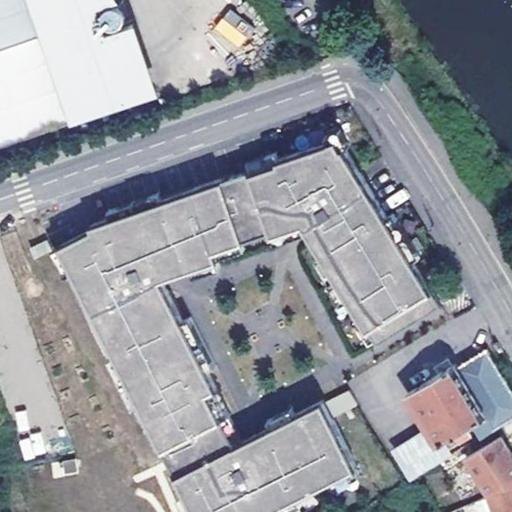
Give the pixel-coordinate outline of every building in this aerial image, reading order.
[(0,0),(0,141),(146,90),(122,22),(98,30),(71,39),(62,12),(89,3),(87,0),(0,0)] [(89,3),(62,12),(71,39),(98,30),(89,3)] [(329,134),(331,140),(339,138),(345,147),(347,146),(351,143),(342,126),(329,134)] [(325,403),(324,400),(296,413),(272,425),(243,440),(231,415),(208,369),(216,366),(191,317),(182,320),(163,279),(193,269),(195,276),(221,267),(218,258),(215,251),(242,241),(272,231),(273,235),(305,228),(307,231),(323,256),(350,300),(362,319),(372,335),(378,345),(442,306),(415,261),(389,216),(347,146),(345,147),(339,138),(101,223),(102,226),(61,245),(74,271),(116,354),(141,403),(163,447),(177,474),(196,511),(277,511),(279,511),(277,508),(333,479),(358,466),(333,417),(325,403)] [(254,168),(282,158),(280,150),(252,160),(254,168)] [(113,219),(164,200),(160,192),(110,210),(113,219)] [(395,212),(389,216),(415,261),(422,257),(395,212)] [(307,231),(305,228),(273,235),(276,242),(307,231)] [(48,240),(32,247),(36,257),(53,249),(48,240)] [(242,241),(215,251),(218,258),(245,248),(242,241)] [(54,249),(67,274),(74,271),(61,245),(54,249)] [(323,256),(316,260),(343,304),(350,300),(323,256)] [(365,339),(372,335),(362,319),(355,323),(365,339)] [(473,421),(481,435),(495,427),(511,416),(511,387),(487,348),(458,365),(456,362),(452,363),(448,357),(434,366),(438,373),(409,391),(426,418),(440,441),(455,432),(460,439),(471,433),(467,425),(473,421)] [(116,354),(109,358),(134,407),(141,403),(116,354)] [(349,389),(325,403),(333,417),(356,403),(349,389)] [(272,425),(296,413),(292,406),(269,418),(272,425)] [(426,418),(389,440),(412,477),(437,461),(449,455),(440,441),(426,418)] [(466,456),(500,436),(495,427),(481,435),(449,455),(437,461),(442,470),(466,456)] [(26,460),(48,449),(39,431),(17,441),(26,460)] [(488,491),(511,478),(511,454),(500,436),(466,456),(488,491)] [(358,466),(333,479),(337,486),(362,473),(358,466)] [(511,511),(511,478),(488,491),(495,511),(511,511)] [(196,511),(186,492),(179,495),(187,511),(196,511)]
